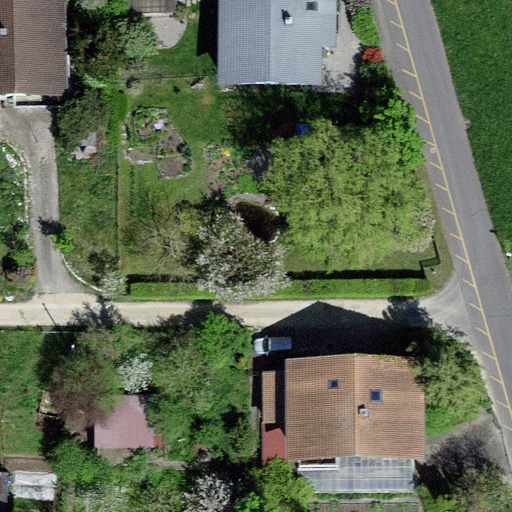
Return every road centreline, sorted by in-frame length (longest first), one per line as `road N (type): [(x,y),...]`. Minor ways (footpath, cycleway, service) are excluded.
road 1 (residential): [(487,309),(0,306)]
road 2 (residential): [(403,0),(487,309)]
